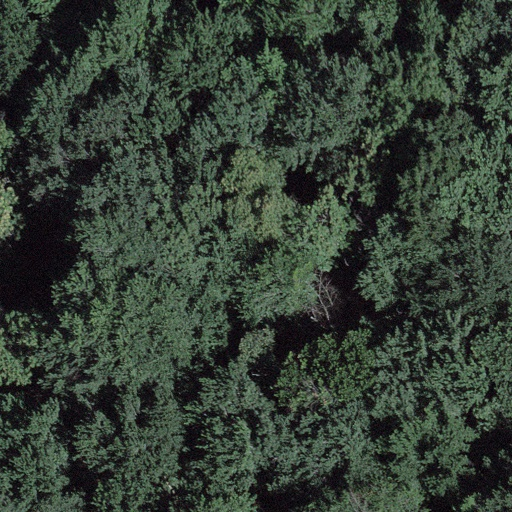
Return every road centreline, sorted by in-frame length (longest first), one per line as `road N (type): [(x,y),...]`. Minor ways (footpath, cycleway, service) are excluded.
road 1 (motorway): [(511,262),(0,23)]
road 2 (motorway): [(0,302),(429,511)]
